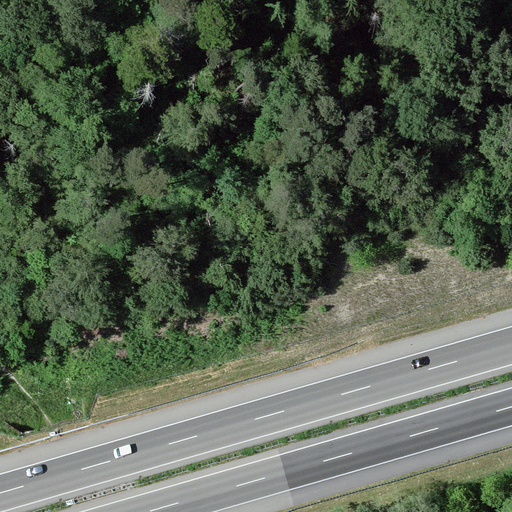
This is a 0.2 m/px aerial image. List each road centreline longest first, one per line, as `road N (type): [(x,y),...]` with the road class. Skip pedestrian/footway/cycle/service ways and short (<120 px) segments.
road 1 (motorway): [(511,345),(0,493)]
road 2 (motorway): [(148,511),(511,406)]
road 3 (track): [(0,91),(98,0)]
